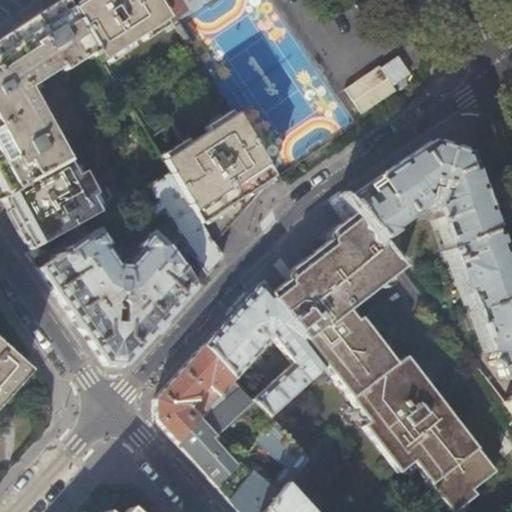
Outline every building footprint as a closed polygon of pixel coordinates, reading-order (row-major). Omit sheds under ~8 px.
[(95,54),(61,0),(60,0),(43,11),(0,38),(0,191),(2,196),(65,162),(24,89),(43,76),(49,84),(61,77),(59,72),(85,55),(89,58),(95,54)] [(257,193),(270,178),(177,20),(170,24),(153,0),(61,0),(95,54),(147,138),(171,123),(185,146),(161,162),(169,175),(190,210),(211,244),(223,231),(257,193)] [(177,20),(206,0),(153,0),(170,24),(177,20)] [(397,55),(345,89),(361,114),(414,81),(397,55)] [(450,149),(429,143),(403,161),(348,199),(357,211),(381,242),(394,233),(394,229),(412,217),(411,213),(422,206),(423,202),(422,200),(428,196),(430,189),(439,192),(438,200),(440,206),(437,213),(440,221),(438,222),(439,225),(442,225),(450,248),(456,246),(461,261),(456,263),(469,300),(473,300),(478,312),(476,313),(490,353),(494,355),(490,363),(497,366),(502,380),(509,379),(510,381),(511,380),(511,398),(507,403),(511,410),(511,277),(506,261),(468,155),(450,149)] [(106,209),(120,201),(122,201),(90,149),(65,162),(2,196),(0,197),(0,200),(0,202),(30,250),(32,249),(91,217),(106,209)] [(170,224),(190,210),(169,175),(122,201),(120,201),(124,207),(132,202),(135,206),(151,198),(157,205),(146,214),(153,222),(164,215),(170,224)] [(112,220),(106,209),(91,217),(97,228),(105,230),(112,220)] [(201,278),(220,258),(211,244),(190,210),(170,224),(153,237),(160,244),(176,232),(202,269),(195,275),(199,281),(201,278)] [(358,321),(353,324),(345,313),(401,269),(381,242),(357,211),(336,226),(338,233),(290,270),(294,276),(267,297),(257,285),(230,315),(202,346),(229,377),(231,379),(268,337),(285,362),(250,400),(263,414),(319,366),(365,425),(360,429),(397,477),(413,465),(449,511),(456,511),(474,499),(471,493),(471,492),(494,475),(405,360),(394,367),(358,321)] [(123,269),(117,269),(99,251),(104,247),(92,231),(37,269),(52,291),(87,341),(103,365),(124,367),(158,328),(193,287),(168,253),(160,244),(153,237),(148,233),(135,247),(138,251),(123,269)] [(30,258),(35,256),(32,249),(30,250),(26,253),(30,258)] [(229,377),(202,346),(177,374),(153,401),(153,420),(160,427),(174,442),(229,377)] [(0,398),(19,378),(0,361),(0,398)] [(253,444),(269,422),(263,414),(250,400),(231,379),(229,377),(174,442),(193,463),(216,489),(237,464),(253,444)] [(49,426),(50,405),(41,396),(38,400),(42,408),(41,424),(46,429),(49,426)] [(270,484),(266,488),(259,482),(237,464),(216,489),(230,505),(237,511),(260,511),(283,484),(302,459),(269,422),(253,444),(283,468),(270,484)] [(259,482),(266,488),(270,484),(263,478),(259,482)] [(308,511),(283,484),(260,511),(308,511)]
